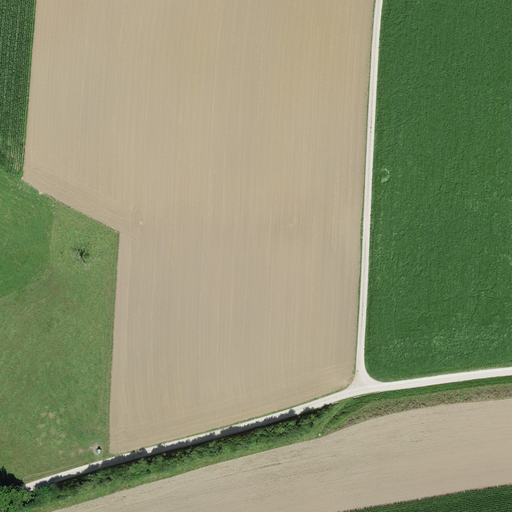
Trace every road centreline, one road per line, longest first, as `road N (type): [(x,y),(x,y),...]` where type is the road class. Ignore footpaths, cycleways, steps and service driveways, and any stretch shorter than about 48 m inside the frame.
road 1 (track): [(0,494),(358,389),(511,373)]
road 2 (track): [(358,389),(381,0)]
